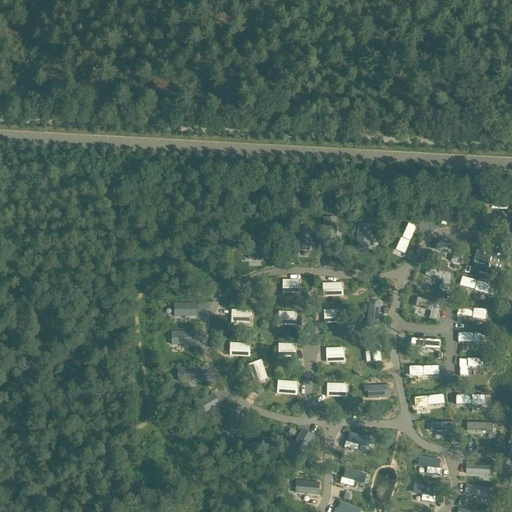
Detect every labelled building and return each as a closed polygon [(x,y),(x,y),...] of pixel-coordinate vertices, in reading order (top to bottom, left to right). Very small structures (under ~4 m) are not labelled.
[(323,218),(323,241),(335,241),(336,218),(323,218)] [(408,224),(396,251),(405,254),(416,227),(408,224)] [(357,225),(356,248),(369,248),(370,226),(357,225)] [(296,228),(295,251),(308,251),(308,229),(296,228)] [(440,242),(438,250),(444,252),(444,253),(449,254),(449,253),(454,254),(452,262),(460,264),(464,247),(440,242)] [(270,247),(248,247),(248,260),(271,259),(270,247)] [(477,251),(474,262),(482,265),(479,272),(487,274),(489,267),(496,269),(499,260),(484,256),(485,254),(477,251)] [(430,267),(427,276),(433,278),(433,279),(437,280),(438,279),(443,280),(440,289),(448,291),(453,274),(430,267)] [(342,284),(322,284),(322,292),(342,291),(342,284)] [(274,299),(284,303),(287,294),(278,291),(274,299)] [(418,298),(416,307),(422,308),(422,310),(427,311),(427,310),(432,311),(430,319),(438,321),(442,304),(418,298)] [(196,304),(173,304),(173,317),(196,317),(196,304)] [(368,305),(366,321),(373,321),(372,325),(378,326),(380,308),(374,308),(374,305),(368,305)] [(340,310),(323,311),(323,319),(341,318),(340,310)] [(278,312),(278,320),(295,321),(295,313),(278,312)] [(231,316),(231,324),(251,325),(251,317),(231,316)] [(273,332),(283,331),(282,322),(273,323),(273,332)] [(352,332),(350,332),(350,338),(361,338),(360,327),(351,328),(352,332)] [(193,332),(171,333),(171,345),(194,345),(193,332)] [(230,344),(229,351),(249,352),(250,344),(230,344)] [(373,344),(364,345),(366,363),(375,362),(373,344)] [(343,349),(325,349),(326,358),(344,357),(343,349)] [(261,361),(254,363),(260,382),(267,380),(261,361)] [(439,366),(410,367),(411,376),(439,376),(439,366)] [(199,369),(177,370),(178,382),(200,381),(199,369)] [(277,381),(277,389),(297,390),(297,383),(277,381)] [(327,384),(326,392),(346,392),(347,384),(327,384)] [(370,392),(367,392),(367,398),(384,398),(384,391),(387,391),(387,385),(370,386),(370,392)] [(213,395),(193,406),(200,417),(219,406),(213,395)] [(444,395),(414,398),(415,408),(445,404),(444,395)] [(231,413),(221,433),(232,438),(242,418),(231,413)] [(302,430),(290,449),(302,456),(313,436),(302,430)] [(345,442),(343,449),(357,452),(358,446),(368,448),(370,439),(349,434),(347,442),(345,442)] [(419,457),(418,467),(427,468),(426,474),(440,476),(441,469),(440,468),(441,460),(419,457)] [(467,466),(466,474),(490,475),(490,467),(467,466)] [(341,478),(339,485),(352,488),(354,482),(363,485),(366,475),(345,470),(342,478),(341,478)] [(296,481),(295,493),(317,496),(319,483),(296,481)] [(414,484),(412,494),(422,496),(421,502),(435,504),(436,497),(434,496),(436,488),(414,484)] [(467,485),(465,493),(488,498),(490,490),(467,485)] [(335,509),(333,511),(360,511),(340,503),(337,510),(335,509)]
